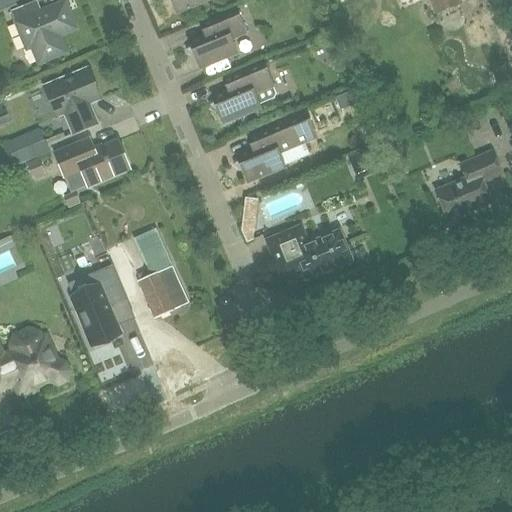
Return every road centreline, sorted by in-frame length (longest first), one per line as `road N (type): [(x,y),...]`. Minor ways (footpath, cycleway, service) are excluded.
road 1 (residential): [(0,500),(511,277)]
road 2 (residential): [(267,316),(134,0)]
